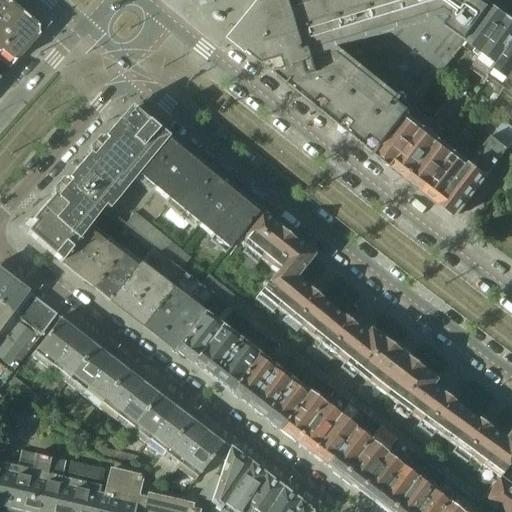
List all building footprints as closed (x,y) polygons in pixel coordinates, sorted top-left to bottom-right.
[(277,75),(275,75),(378,158),(411,116),(409,114),(410,113),(429,88),(446,101),(455,91),(438,77),(465,43),(468,45),(494,8),(483,0),(280,0),(264,5),(234,42),(265,67),(274,65),(277,75)] [(0,62),(7,69),(37,36),(36,28),(8,3),(0,11),(0,62)] [(509,19),(494,8),(468,45),(483,56),(509,19)] [(511,47),(511,20),(509,19),(483,56),(476,66),(491,77),(498,67),(511,47)] [(496,70),(491,77),(506,88),(511,79),(511,47),(498,67),(496,70)] [(107,211),(135,177),(166,139),(162,135),(161,136),(132,111),(129,108),(102,138),(105,141),(98,149),(91,157),(88,155),(66,180),(69,182),(54,199),(51,196),(29,221),(32,224),(24,233),(59,264),(89,226),(99,212),(103,208),(107,211)] [(411,116),(378,158),(394,171),(426,128),(411,116)] [(488,178),(507,152),(510,154),(511,150),(511,128),(504,122),(493,137),(471,165),(488,178)] [(426,128),(394,171),(408,182),(441,141),(426,128)] [(257,213),(215,179),(166,139),(135,177),(226,252),(235,241),(257,213)] [(441,141),(408,182),(423,194),(456,153),(441,141)] [(439,206),(462,177),(471,165),(456,153),(423,194),(439,206)] [(458,216),(478,190),(488,178),(471,165),(462,177),(439,206),(452,216),(453,215),(457,215),(458,216)] [(119,221),(107,211),(103,208),(99,212),(116,226),(119,221)] [(311,257),(292,242),(257,213),(235,241),(250,254),(240,267),(249,273),(259,261),(274,273),(257,295),(276,310),(297,284),(292,280),(311,257)] [(128,229),(137,218),(133,214),(124,225),(128,229)] [(134,233),(143,222),(137,218),(128,229),(134,233)] [(128,229),(124,225),(119,221),(116,226),(131,239),(135,234),(134,233),(128,229)] [(139,238),(148,227),(143,222),(134,233),(135,234),(139,238)] [(89,226),(59,264),(76,277),(106,239),(89,226)] [(145,242),(154,231),(148,227),(139,238),(145,242)] [(151,247),(159,236),(154,231),(145,242),(151,247)] [(145,242),(139,238),(135,234),(131,239),(148,253),(152,248),(151,247),(145,242)] [(156,251),(165,240),(159,236),(151,247),(152,248),(156,251)] [(106,239),(76,277),(93,289),(122,251),(106,239)] [(162,256),(171,245),(165,240),(156,251),(162,256)] [(167,260),(176,250),(171,245),(162,256),(167,260)] [(210,295),(205,291),(199,286),(183,274),(180,270),(174,266),(167,260),(162,256),(156,251),(152,248),(148,253),(139,264),(136,269),(110,303),(141,326),(172,350),(181,339),(203,312),(213,297),(210,295)] [(174,266),(183,255),(176,250),(167,260),(174,266)] [(122,251),(93,289),(110,303),(136,269),(139,264),(122,251)] [(180,270),(188,259),(183,255),(174,266),(180,270)] [(0,273),(0,307),(15,319),(33,333),(39,337),(55,316),(49,311),(0,273)] [(205,291),(212,281),(206,277),(199,286),(205,291)] [(210,295),(218,286),(212,281),(205,291),(210,295)] [(306,292),(297,284),(276,310),(311,337),(331,312),(318,302),(319,300),(307,290),(306,292)] [(216,299),(223,290),(218,286),(210,295),(213,297),(216,299)] [(229,295),(223,290),(216,299),(222,304),(229,295)] [(229,295),(222,304),(227,308),(235,299),(229,295)] [(235,299),(227,308),(233,313),(240,303),(235,299)] [(240,303),(233,313),(239,317),(246,308),(240,303)] [(33,333),(15,319),(0,307),(0,368),(9,375),(39,337),(33,333)] [(246,308),(239,317),(244,322),(252,312),(246,308)] [(203,312),(181,339),(172,350),(191,365),(221,326),(203,312)] [(252,312),(244,322),(250,326),(253,322),(257,317),(252,312)] [(340,320),(331,312),(311,337),(344,363),(363,338),(352,329),(354,328),(342,318),(340,320)] [(78,334),(59,319),(29,357),(49,372),(52,367),(78,334)] [(267,333),(253,322),(250,326),(264,337),(267,333)] [(221,326),(191,365),(210,380),(240,341),(221,326)] [(368,332),(363,338),(344,363),(409,413),(428,388),(433,382),(420,372),(421,371),(381,340),(380,342),(368,332)] [(280,343),(267,333),(264,337),(277,347),(280,343)] [(78,334),(52,367),(49,372),(66,386),(70,381),(96,347),(78,334)] [(240,341),(210,380),(229,394),(259,355),(240,341)] [(293,353),(280,343),(277,347),(290,358),(293,353)] [(96,347),(70,381),(66,386),(82,398),(111,359),(96,347)] [(307,364),(293,353),(290,358),(304,368),(307,364)] [(259,355),(229,394),(261,419),(291,380),(259,355)] [(111,359),(82,398),(98,410),(127,371),(111,359)] [(320,374),(307,364),(304,368),(317,378),(320,374)] [(0,387),(9,375),(0,368),(0,387)] [(127,371),(98,410),(113,421),(142,383),(127,371)] [(334,385),(320,374),(317,378),(330,389),(334,385)] [(15,379),(9,386),(27,399),(33,393),(15,379)] [(291,380),(261,419),(278,432),(308,393),(291,380)] [(142,383),(113,421),(129,434),(159,395),(142,383)] [(364,383),(360,388),(368,393),(375,399),(378,394),(364,383)] [(347,395),(334,385),(330,389),(333,391),(344,399),(347,395)] [(354,395),(361,401),(368,393),(360,388),(354,395)] [(439,396),(428,388),(409,413),(443,439),(463,414),(452,405),(453,404),(440,395),(439,396)] [(338,416),(340,412),(348,403),(344,399),(333,391),(322,404),(293,443),(308,454),(338,416)] [(51,407),(33,393),(27,399),(45,413),(51,407)] [(293,443),(322,404),(308,393),(278,432),(293,443)] [(375,399),(368,393),(361,401),(369,407),(375,399)] [(159,395),(129,434),(145,446),(174,408),(159,395)] [(360,406),(347,395),(344,399),(348,403),(357,410),(360,406)] [(80,400),(68,416),(80,425),(92,410),(80,400)] [(363,414),(357,410),(348,403),(340,412),(356,424),(363,414)] [(374,416),(360,406),(357,410),(363,414),(370,420),(374,416)] [(66,419),(51,407),(45,413),(61,425),(66,419)] [(174,408),(145,446),(161,458),(190,420),(174,408)] [(475,422),(463,414),(443,439),(479,467),(499,440),(487,432),(488,430),(476,421),(475,422)] [(324,466),(353,428),(338,416),(308,454),(324,466)] [(387,427),(382,423),(374,416),(370,420),(381,428),(384,431),(387,427)] [(82,431),(66,419),(61,425),(77,437),(82,431)] [(190,420),(161,458),(175,469),(205,431),(190,420)] [(341,480),(369,443),(360,436),(362,433),(354,427),(353,428),(324,466),(341,480)] [(400,437),(387,427),(384,431),(396,440),(397,441),(400,437)] [(396,440),(384,431),(381,428),(369,443),(341,480),(357,492),(387,453),(396,440)] [(511,428),(502,442),(499,440),(479,467),(483,470),(476,480),(488,489),(495,480),(496,480),(498,478),(511,458),(511,428)] [(97,442),(82,431),(77,437),(92,449),(97,442)] [(205,431),(175,469),(192,482),(222,444),(205,431)] [(414,447),(400,437),(397,441),(411,451),(414,447)] [(373,504),(406,463),(404,462),(411,452),(411,451),(397,441),(396,440),(387,453),(357,492),(373,504)] [(107,450),(97,442),(92,449),(101,456),(110,458),(115,452),(107,450)] [(427,458),(414,447),(411,451),(411,452),(424,462),(427,458)] [(217,511),(219,511),(249,465),(228,449),(211,499),(219,505),(215,510),(217,511)] [(0,507),(21,511),(194,511),(189,511),(190,506),(147,496),(146,501),(137,499),(142,471),(113,464),(111,472),(109,471),(103,496),(98,495),(103,472),(99,471),(69,464),(65,479),(60,478),(64,462),(19,451),(16,467),(0,463),(0,507)] [(136,457),(115,452),(110,458),(131,464),(136,457)] [(146,463),(137,456),(136,457),(131,464),(143,467),(142,471),(148,475),(152,470),(145,465),(146,463)] [(445,472),(427,458),(424,462),(425,463),(420,470),(431,478),(429,480),(435,485),(445,472)] [(406,463),(373,504),(383,511),(391,511),(418,478),(409,471),(411,467),(406,463)] [(241,511),(265,477),(249,465),(219,511),(241,511)] [(454,479),(445,472),(435,485),(443,492),(451,483),(454,479)] [(213,475),(204,487),(214,490),(218,477),(213,475)] [(267,511),(282,490),(265,477),(241,511),(267,511)] [(418,478),(391,511),(415,511),(435,486),(429,481),(426,484),(418,478)] [(511,511),(511,487),(498,478),(496,480),(495,480),(488,489),(481,499),(492,508),(496,511),(511,511)] [(467,489),(454,479),(451,483),(464,493),(467,489)] [(435,486),(415,511),(441,511),(449,502),(439,495),(442,491),(435,486)] [(481,499),(471,492),(467,489),(464,493),(477,504),(481,499)] [(282,490),(267,511),(292,511),(298,502),(282,490)] [(449,502),(441,511),(464,511),(466,511),(460,506),(458,510),(455,507),(457,504),(451,499),(449,502)] [(488,511),(492,508),(481,499),(477,504),(487,511),(488,511)] [(310,511),(311,511),(298,502),(292,511),(310,511)]
